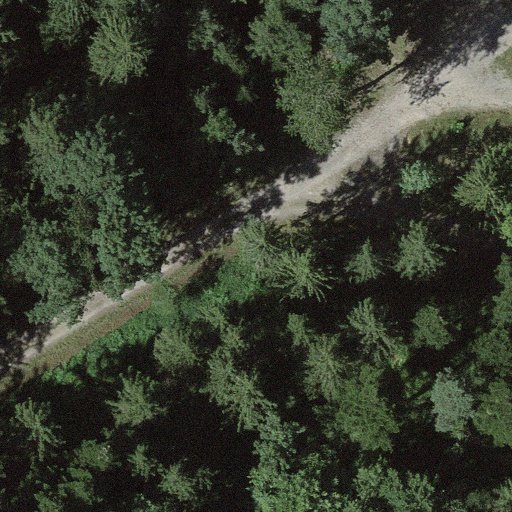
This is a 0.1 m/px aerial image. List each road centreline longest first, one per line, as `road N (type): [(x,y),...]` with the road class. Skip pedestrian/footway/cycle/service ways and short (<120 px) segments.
road 1 (track): [(511,41),(0,360)]
road 2 (track): [(338,143),(461,200),(511,195)]
